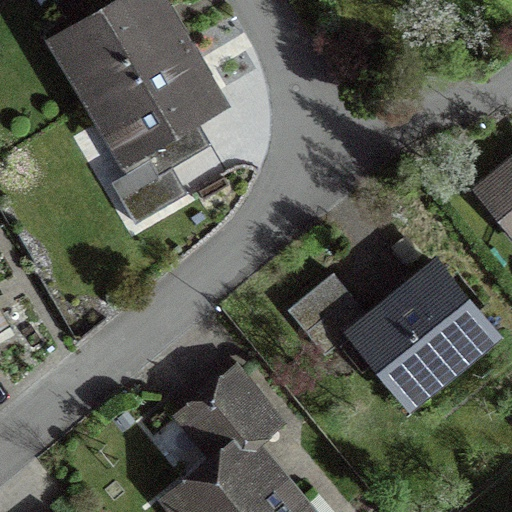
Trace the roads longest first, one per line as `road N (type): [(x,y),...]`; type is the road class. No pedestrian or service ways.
road 1 (residential): [(0,449),(259,227),(292,184),(306,136)]
road 2 (residential): [(511,77),(472,98),(306,136)]
road 3 (residential): [(306,136),(284,51),(255,0)]
